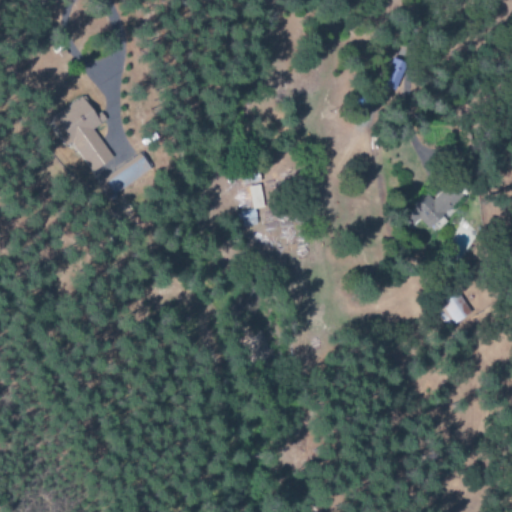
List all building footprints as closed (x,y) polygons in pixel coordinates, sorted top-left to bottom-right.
[(66,146),(71,142),(91,173),(109,162),(89,131),(105,121),(100,112),(95,115),(83,96),(48,119),(66,146)] [(152,168),(140,152),(96,183),(107,199),(152,168)] [(262,208),(259,185),(248,187),(251,210),(262,208)] [(431,200),(426,194),(400,217),(411,229),(419,222),(430,234),(463,206),(458,200),(460,198),(449,185),(431,200)] [(471,312),(454,291),(433,307),(449,328),(471,312)]
